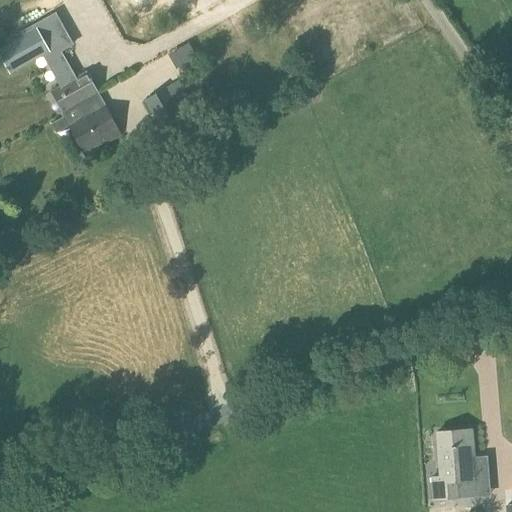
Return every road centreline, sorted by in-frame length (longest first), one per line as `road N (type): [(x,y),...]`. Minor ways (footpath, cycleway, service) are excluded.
road 1 (unclassified): [(0,488),(511,321)]
road 2 (unknown): [(224,415),(164,209),(88,31),(89,16),(113,0)]
